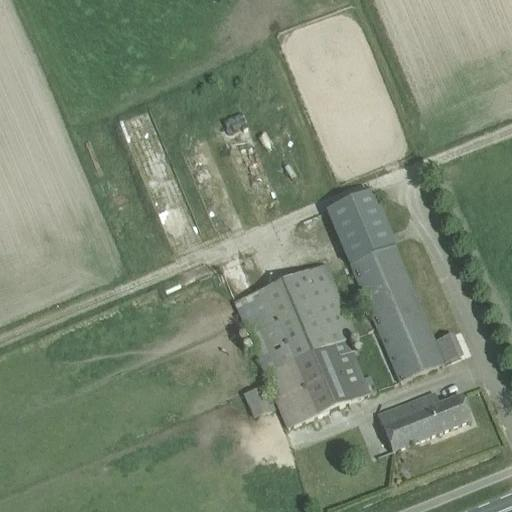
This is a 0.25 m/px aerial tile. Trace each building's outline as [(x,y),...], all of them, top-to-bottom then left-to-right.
[(442,366),(390,249),(395,246),(372,194),(325,214),(400,384),(442,366)] [(327,268),(233,305),(288,431),(369,398),(345,344),(357,338),(327,268)] [(466,357),(447,313),(427,321),(446,365),(466,357)] [(274,413),(263,388),(244,396),(255,421),(274,413)] [(438,408),(433,396),(377,419),(392,455),(471,424),(461,399),(438,408)]
